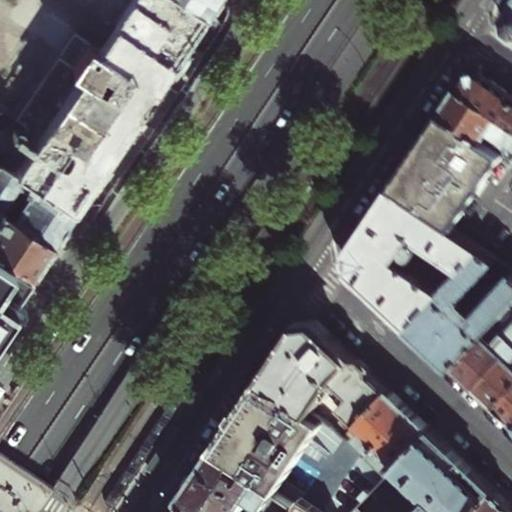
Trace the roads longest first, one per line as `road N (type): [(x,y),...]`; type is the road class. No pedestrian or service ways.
road 1 (primary): [(14,511),(356,0)]
road 2 (primary): [(50,511),(391,0)]
road 3 (primary): [(316,0),(0,472)]
road 4 (tertiary): [(252,0),(0,372)]
road 5 (tertiary): [(139,511),(299,264)]
road 6 (residential): [(511,465),(299,264)]
road 7 (tertiary): [(299,264),(459,23)]
